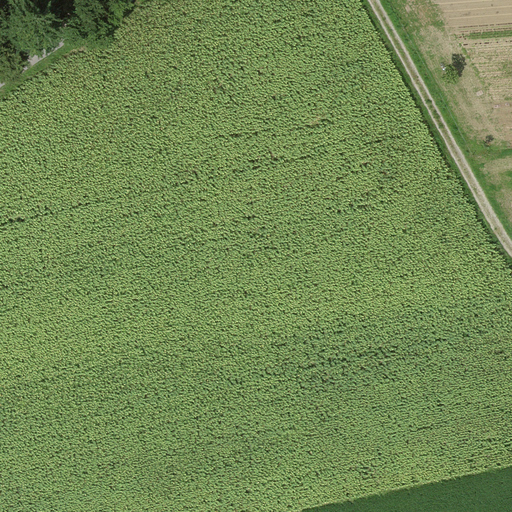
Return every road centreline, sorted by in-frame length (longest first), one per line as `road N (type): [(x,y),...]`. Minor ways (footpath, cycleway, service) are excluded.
road 1 (track): [(374,0),(511,247)]
road 2 (unclassified): [(0,74),(112,0)]
